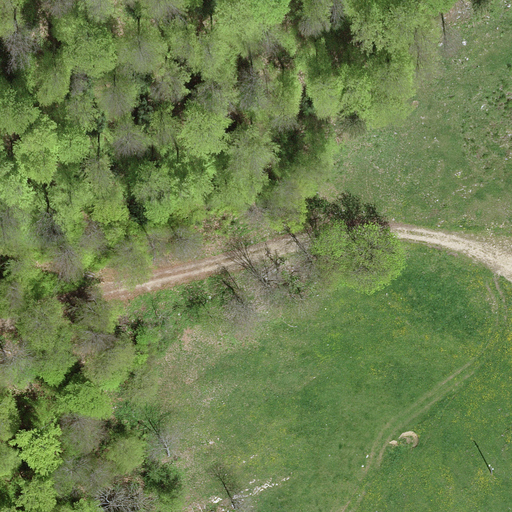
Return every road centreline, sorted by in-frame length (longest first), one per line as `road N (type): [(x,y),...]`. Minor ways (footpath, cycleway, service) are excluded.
road 1 (track): [(511,267),(459,240),(343,230),(0,325)]
road 2 (track): [(358,511),(395,457),(511,343)]
road 3 (track): [(154,280),(82,275),(0,256)]
